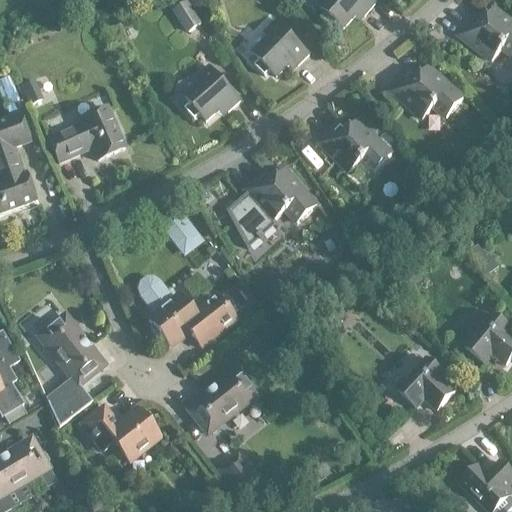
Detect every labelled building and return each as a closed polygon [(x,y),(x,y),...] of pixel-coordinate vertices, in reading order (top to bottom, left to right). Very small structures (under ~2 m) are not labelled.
[(343,31),(354,19),(360,24),(375,6),(367,0),(327,0),(319,10),(326,15),(321,21),(332,31),(337,25),(343,31)] [(186,5),(175,13),(189,34),(200,27),(186,5)] [(502,51),(511,58),(511,26),(511,25),(511,24),(510,22),(509,22),(508,21),(507,21),(505,21),(493,11),(478,30),(470,24),(459,38),(492,64),(502,51)] [(260,63),(254,68),(265,79),(270,73),(276,79),(288,68),(293,73),(309,57),(276,23),(264,35),(270,40),(253,57),(260,63)] [(202,85),(185,100),(191,106),(185,111),(195,122),(200,117),(206,124),(218,113),(223,119),(241,103),(209,68),(197,79),(202,85)] [(434,109),(447,121),(464,102),(445,85),(444,84),(444,83),(443,82),(443,81),(442,80),(441,80),(440,80),(439,80),(427,69),(411,87),(403,80),(391,94),(423,121),(434,109)] [(33,82),(21,87),(30,107),(42,102),(33,82)] [(81,127),(48,141),(59,166),(92,151),(97,163),(125,151),(107,110),(79,122),(81,127)] [(20,118),(0,124),(0,170),(18,164),(13,150),(29,145),(20,118)] [(392,158),(374,140),(374,138),(373,137),(373,136),(372,136),(371,135),(370,134),(369,134),(368,134),(357,123),(340,140),(332,132),(320,145),(350,175),(361,163),(374,175),(392,158)] [(385,137),(378,144),(390,155),(396,148),(385,137)] [(0,216),(35,203),(25,176),(23,177),(18,164),(0,170),(0,216)] [(249,196),(229,213),(250,251),(260,243),(262,245),(266,241),(264,239),(277,227),(274,224),(286,213),(298,226),(317,209),(300,190),(300,189),(300,188),(300,187),(299,187),(299,186),(298,185),(297,185),(297,184),(296,184),(295,184),(284,172),(266,188),(259,180),(246,192),(249,196)] [(66,208),(60,210),(63,219),(70,217),(66,208)] [(168,211),(153,223),(178,254),(192,243),(168,211)] [(141,296),(142,297),(157,316),(148,322),(151,326),(151,330),(155,335),(159,336),(169,349),(189,334),(200,348),(234,321),(216,299),(194,317),(179,298),(171,304),(156,286),(156,285),(154,284),(152,283),(150,282),(149,282),(147,283),(145,283),(144,284),(143,285),(142,286),(141,287),(141,288),(140,290),(140,291),(140,293),(141,295),(141,296)] [(287,282),(264,287),(268,309),(291,304),(287,282)] [(238,287),(224,298),(237,315),(251,303),(238,287)] [(511,332),(493,316),(484,327),(482,325),(481,325),(479,324),(477,324),(476,324),(474,324),(473,325),(471,325),(467,330),(467,332),(467,333),(466,334),(467,336),(467,337),(467,338),(468,339),(469,340),(471,342),(465,350),(484,366),(494,355),(497,358),(496,359),(506,368),(511,360),(511,340),(509,337),(511,333),(511,332)] [(64,318),(39,338),(55,359),(55,363),(57,365),(59,367),(62,369),(74,384),(47,405),(58,431),(92,404),(79,388),(104,369),(64,318)] [(0,417),(1,419),(3,418),(8,427),(27,416),(22,407),(23,407),(11,386),(17,382),(10,369),(20,363),(3,334),(0,335),(0,417)] [(446,378),(427,361),(397,393),(416,411),(426,400),(429,403),(428,404),(437,413),(455,395),(442,383),(446,378)] [(237,371),(186,411),(206,436),(226,420),(230,420),(233,418),(235,416),(236,412),(257,396),(237,371)] [(148,425),(138,413),(118,428),(103,409),(84,425),(105,451),(113,445),(128,464),(159,439),(156,435),(157,431),(153,426),(148,425)] [(0,460),(0,498),(15,489),(18,490),(21,489),(24,486),(25,483),(48,470),(32,442),(0,460)] [(254,481),(238,459),(219,474),(235,495),(254,481)] [(479,468),(461,486),(487,511),(509,511),(511,509),(511,500),(510,499),(511,496),(511,488),(511,475),(500,464),(491,474),(492,475),(489,478),(479,468)]
